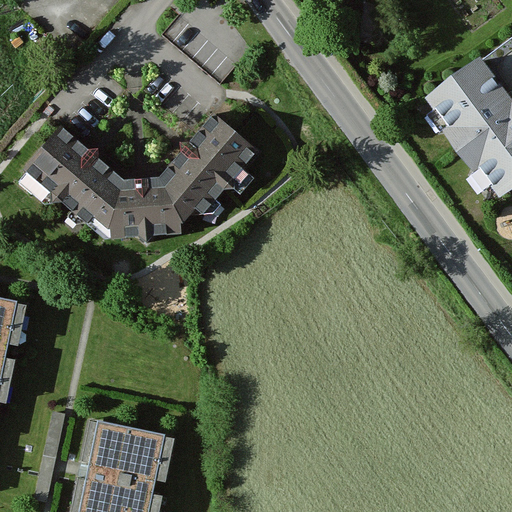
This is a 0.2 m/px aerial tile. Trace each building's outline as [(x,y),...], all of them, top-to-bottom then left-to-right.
[(511,191),(511,91),(489,60),(431,101),(502,199),(511,191)] [(146,182),(130,182),(99,156),(66,128),(24,175),(113,241),(187,240),(260,156),(216,117),(186,154),(163,181),(146,182)] [(0,405),(5,406),(26,307),(0,301),(0,405)] [(65,416),(52,413),(34,501),(46,503),(65,416)] [(86,511),(157,511),(172,438),(103,424),(93,476),(86,511)]
